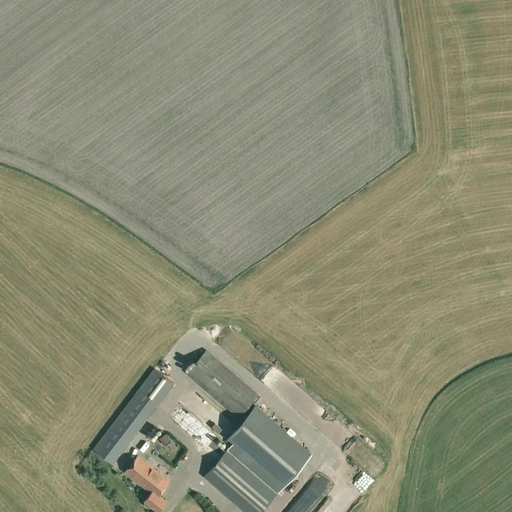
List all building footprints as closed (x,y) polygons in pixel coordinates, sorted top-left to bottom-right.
[(238,417),(258,394),(206,350),(186,373),(238,417)] [(112,462),(124,446),(173,382),(154,368),(93,448),(112,462)] [(217,456),(223,448),(191,422),(193,420),(175,405),(167,415),(217,456)] [(257,407),(228,441),(231,444),(233,445),(227,451),(278,496),(313,456),(257,407)] [(243,511),(263,511),(278,496),(227,451),(204,478),(243,511)] [(169,481),(137,456),(124,472),(150,492),(153,490),(159,495),(169,481)] [(153,490),(144,500),(145,501),(144,503),(144,505),(148,508),(150,508),(152,506),(158,511),(166,501),(159,495),(153,490)]
